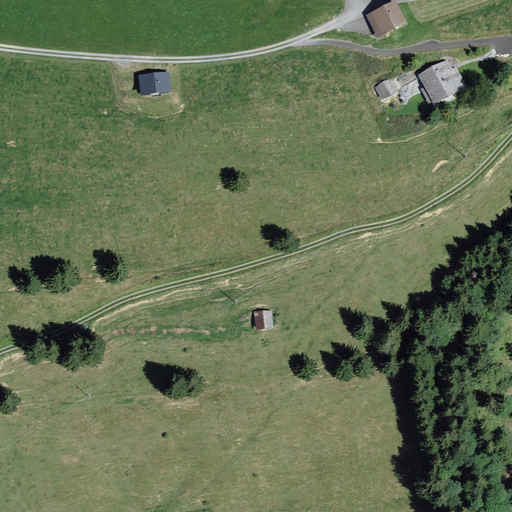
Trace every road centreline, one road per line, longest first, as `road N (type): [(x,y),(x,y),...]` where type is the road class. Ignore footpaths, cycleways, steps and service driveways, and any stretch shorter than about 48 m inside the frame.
road 1 (track): [(511,132),(461,184),(405,217),(129,296),(0,351)]
road 2 (unclassified): [(352,0),(335,23),(230,56),(109,58),(0,47)]
